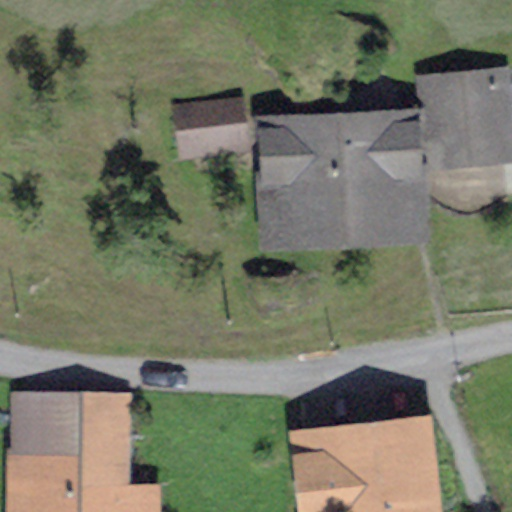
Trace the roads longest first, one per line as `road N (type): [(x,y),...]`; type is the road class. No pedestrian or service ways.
road 1 (residential): [(0,359),(92,374),(281,380),(511,337)]
road 2 (track): [(426,356),(483,511)]
